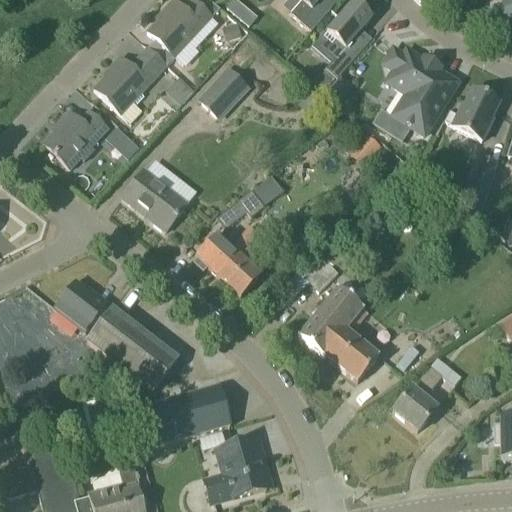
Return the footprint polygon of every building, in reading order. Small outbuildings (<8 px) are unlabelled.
[(296,0),(301,4),(289,18),(310,36),(331,12),(320,2),(322,0),(296,0)] [(511,0),(508,0),(495,18),(497,19),(495,22),(509,32),(511,30),(511,0)] [(234,2),(225,13),(233,19),(241,8),(234,2)] [(207,16),(192,3),(183,13),(173,4),(162,16),(164,18),(146,37),(161,50),(176,61),(187,49),(212,21),(207,16)] [(324,72),(336,83),(341,78),(343,75),(364,51),(354,41),(371,22),(367,18),(369,16),(359,7),(357,9),(352,6),(326,36),(336,44),(325,56),(333,63),(324,72)] [(225,30),(229,43),(241,39),(237,26),(225,30)] [(456,86),(406,55),(402,60),(397,56),(390,58),(385,64),(387,71),(393,75),(385,86),(410,102),(397,123),(425,141),(443,110),(442,109),(456,86)] [(159,77),(140,59),(129,71),(119,61),(108,73),(110,75),(93,94),(108,108),(129,127),(141,115),(135,109),(143,100),(141,98),(159,77)] [(218,126),(248,93),(226,72),(195,104),(218,126)] [(341,78),(336,83),(323,98),(336,109),(353,89),(341,78)] [(171,87),(172,103),(177,108),(190,95),(176,82),(171,87)] [(481,145),(492,123),(490,123),(498,107),(472,94),(451,131),(481,145)] [(309,96),(297,110),(316,126),(328,113),(309,96)] [(107,133),(88,115),(78,125),(68,116),(57,128),(59,130),(42,149),(69,174),(81,161),(84,164),(92,155),(89,152),(107,133)] [(115,132),(104,145),(112,152),(123,139),(115,132)] [(368,141),(349,161),(363,173),(381,154),(368,141)] [(477,227),(497,167),(480,161),(462,215),(477,227)] [(186,209),(185,209),(153,184),(142,176),(121,203),(133,212),(136,209),(152,222),(150,225),(165,237),(186,209)] [(250,222),(263,211),(251,195),(216,223),(224,234),(246,217),(250,222)] [(218,282),(246,246),(259,240),(249,231),(236,245),(237,247),(231,253),(215,239),(195,260),(218,282)] [(295,274),(316,261),(301,238),(283,249),(290,260),(287,261),(295,274)] [(252,261),(265,246),(259,240),(246,246),(218,282),(240,302),(260,280),(245,266),(251,259),(252,261)] [(318,297),(337,278),(330,271),(347,262),(341,251),(321,262),(298,277),(318,297)] [(94,301),(74,286),(53,313),(85,337),(107,309),(95,299),(94,301)] [(323,361),(363,313),(336,292),(297,340),(323,361)] [(151,396),(177,363),(112,312),(86,346),(151,396)] [(363,313),(323,361),(324,362),(324,361),(357,387),(378,361),(351,338),(367,317),(363,314),(363,313)] [(511,350),(511,320),(498,330),(511,350)] [(424,403),(441,381),(430,371),(429,371),(411,393),(411,392),(392,416),(417,436),(436,413),(424,403)] [(152,451),(230,429),(219,390),(141,412),(152,451)] [(511,421),(500,422),(500,428),(495,428),(495,448),(500,448),(501,462),(504,462),(504,465),(511,464),(511,421)] [(80,511),(78,504),(61,440),(24,450),(0,457),(0,487),(5,504),(37,495),(41,511),(80,511)] [(21,440),(0,445),(0,457),(24,450),(21,440)] [(232,502),(266,493),(258,463),(262,462),(257,442),(219,453),(223,466),(209,470),(213,483),(203,485),(210,508),(232,502)] [(143,511),(137,491),(139,490),(132,467),(123,469),(118,475),(121,488),(87,497),(88,501),(78,504),(80,511),(143,511)] [(449,484),(461,483),(460,472),(449,472),(449,484)]
